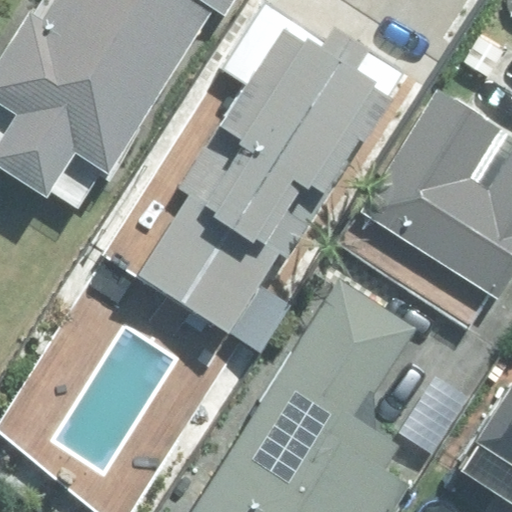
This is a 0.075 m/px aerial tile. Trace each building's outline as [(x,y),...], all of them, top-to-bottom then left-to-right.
[(0,76),(0,182),(49,213),(79,168),(109,188),(215,21),(225,27),(242,0),(63,0),(42,34),(31,28),(0,76)] [(201,212),(145,295),(233,353),(322,215),(314,211),(318,203),(324,206),(360,151),(370,155),(396,116),(386,110),(403,82),(336,38),(324,54),(267,17),(227,79),(256,97),(225,145),(250,162),(236,183),(205,163),(182,199),(201,212)] [(442,103),(364,226),(498,312),(511,290),(511,163),(489,199),(471,187),(500,142),(442,103)] [(386,484),(400,461),(379,447),(375,409),(419,335),(342,290),(209,511),(401,511),(410,498),(386,484)] [(511,511),(511,408),(480,461),(483,464),(465,493),(496,511),(511,511)]
